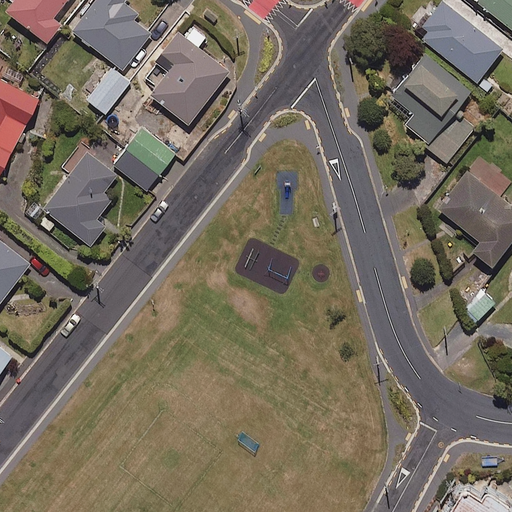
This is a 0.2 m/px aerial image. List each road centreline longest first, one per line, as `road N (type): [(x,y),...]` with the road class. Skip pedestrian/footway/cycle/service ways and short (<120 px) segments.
road 1 (residential): [(307,51),(0,440)]
road 2 (residential): [(307,51),(401,348),(418,377),(451,406)]
road 3 (residential): [(451,406),(394,511)]
